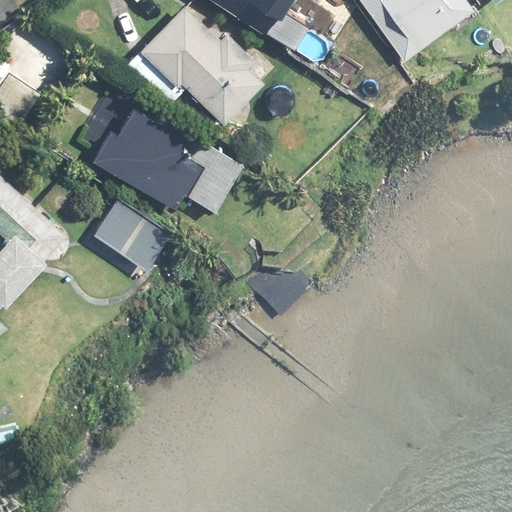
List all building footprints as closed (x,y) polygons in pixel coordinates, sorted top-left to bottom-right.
[(214,0),(261,29),(262,28),(292,47),(308,23),(282,7),(285,0),(214,0)] [(359,0),(401,58),(473,7),(467,0),(359,0)] [(168,103),(185,86),(222,121),(263,79),(248,65),(257,56),(226,27),(218,35),(183,2),(124,61),(168,103)] [(39,91),(6,69),(0,77),(0,104),(21,118),(39,91)] [(106,127),(89,156),(174,207),(183,191),(213,209),(241,162),(135,98),(114,132),(106,127)] [(0,304),(66,233),(0,171),(0,304)] [(118,194),(92,231),(144,267),(170,230),(118,194)]
